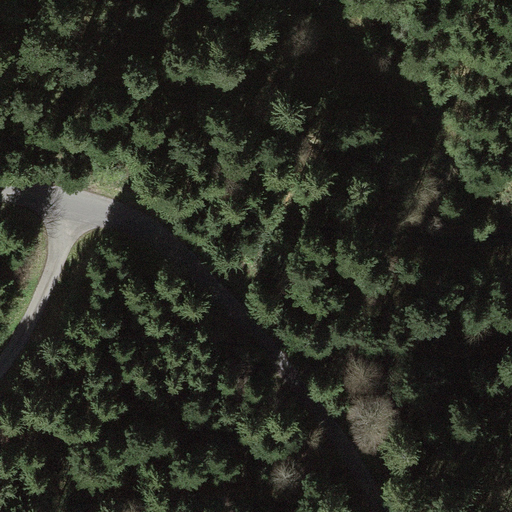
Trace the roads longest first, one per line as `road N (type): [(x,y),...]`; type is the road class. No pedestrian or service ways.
road 1 (unclassified): [(0,191),(122,214),(183,246),(349,429),(390,511)]
road 2 (track): [(0,363),(49,284),(71,201)]
